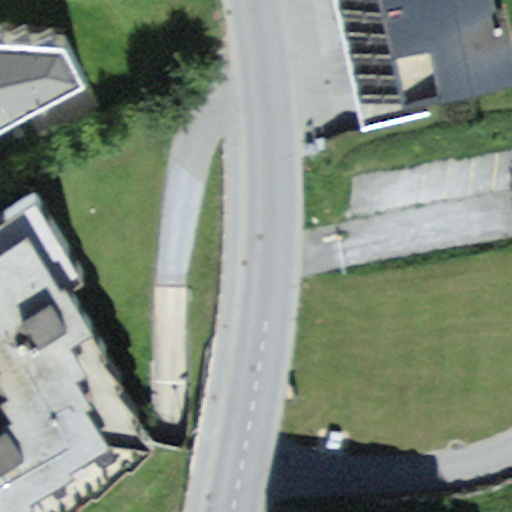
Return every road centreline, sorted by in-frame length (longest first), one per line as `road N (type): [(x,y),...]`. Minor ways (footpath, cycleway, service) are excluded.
road 1 (tertiary): [(231,472),(255,365),(268,244),(267,131),(246,0)]
road 2 (residential): [(231,472),(426,483),(511,448)]
